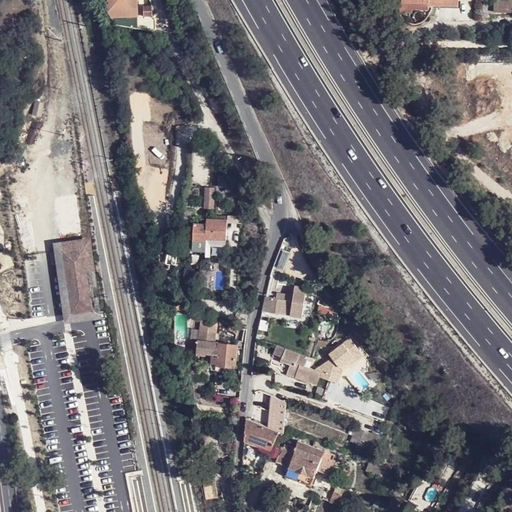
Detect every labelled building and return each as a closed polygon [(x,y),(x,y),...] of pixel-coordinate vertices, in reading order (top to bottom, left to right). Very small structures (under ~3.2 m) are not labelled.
[(107,0),(107,13),(110,18),(130,18),(129,10),(137,10),(137,0),(107,0)] [(36,100),(32,114),(41,116),(44,102),(36,100)] [(22,120),(12,172),(27,175),(37,123),(22,120)] [(214,208),(214,186),(202,186),(202,208),(214,208)] [(0,190),(0,203),(21,208),(24,195),(0,190)] [(228,242),(229,221),(209,220),(209,225),(196,225),(195,242),(209,243),(210,241),(228,242)] [(90,238),(57,242),(58,249),(69,319),(102,315),(90,238)] [(181,295),(164,286),(166,297),(181,295)] [(295,289),(292,304),(304,306),(306,291),(295,289)] [(292,304),(267,299),(264,312),(302,320),(304,306),(292,304)] [(237,329),(238,329),(220,318),(217,324),(237,335),(237,329)] [(200,354),(206,356),(208,321),(202,320),(200,354)] [(208,321),(206,356),(215,357),(214,370),(222,371),(223,366),(234,368),(236,344),(214,341),(215,322),(208,321)] [(297,377),(304,380),(309,368),(310,363),(312,359),(278,346),(275,355),(281,358),(281,361),(300,368),(297,377)] [(309,368),(304,380),(319,386),(324,374),(309,368)] [(286,401),(272,396),(268,425),(279,430),(284,432),(286,401)] [(268,425),(247,418),(245,441),(270,450),(277,435),(279,430),(268,425)] [(369,449),(374,434),(358,428),(352,441),(369,449)] [(327,476),(335,457),(298,443),(294,452),(282,448),(272,472),(312,487),(317,473),(327,476)] [(388,471),(375,509),(382,511),(394,474),(388,471)]
